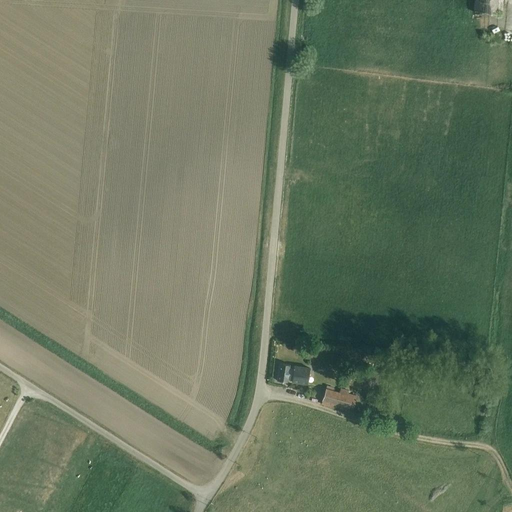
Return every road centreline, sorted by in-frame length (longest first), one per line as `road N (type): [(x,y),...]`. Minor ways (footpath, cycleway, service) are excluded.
road 1 (unclassified): [(206,497),(259,392),(295,0)]
road 2 (unclassified): [(206,497),(0,368)]
road 3 (track): [(487,447),(259,392)]
road 4 (track): [(487,447),(511,242)]
